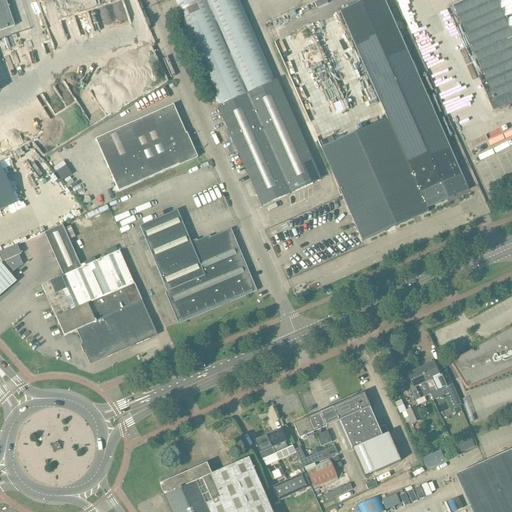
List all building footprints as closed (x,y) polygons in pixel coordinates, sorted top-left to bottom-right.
[(0,0),(0,31),(15,26),(5,0),(0,0)] [(240,0),(209,0),(206,2),(247,95),(277,82),(240,0)] [(372,126),(322,149),(362,241),(428,212),(427,208),(429,207),(437,204),(456,195),(468,190),(431,107),(433,106),(428,95),(426,96),(416,73),(418,72),(413,61),(411,62),(402,39),(403,38),(398,27),(397,28),(384,0),(366,0),(340,12),(369,80),(387,119),(372,126)] [(511,38),(495,0),(468,0),(453,7),(483,75),(479,77),(493,110),(498,108),(499,110),(511,103),(511,38)] [(206,2),(176,15),(218,108),(247,95),(206,2)] [(277,82),(247,95),(218,108),(262,206),(320,180),(277,82)] [(196,157),(173,105),(95,139),(118,192),(196,157)] [(61,180),(71,174),(64,161),(54,167),(61,180)] [(0,209),(16,203),(0,166),(0,209)] [(191,243),(177,211),(140,227),(150,250),(145,252),(152,268),(157,266),(180,322),(254,290),(230,233),(199,246),(196,240),(191,243)] [(21,254),(17,245),(0,252),(0,258),(2,263),(4,265),(12,274),(23,264),(19,255),(21,254)] [(156,334),(119,251),(42,286),(64,336),(86,326),(90,335),(81,340),(92,362),(156,334)] [(12,274),(4,265),(0,268),(0,304),(21,285),(12,274)] [(511,328),(453,362),(452,362),(452,363),(451,364),(451,365),(452,366),(452,367),(465,387),(465,388),(466,388),(467,389),(468,389),(469,389),(511,369),(511,328)] [(434,363),(420,369),(431,394),(447,387),(442,375),(440,370),(437,371),(436,368),(434,363)] [(420,369),(406,375),(408,381),(410,384),(407,385),(415,401),(423,397),(431,394),(420,369)] [(364,394),(320,413),(327,427),(339,422),(352,450),(365,478),(400,462),(385,426),(378,429),(369,408),(370,408),(364,394)] [(414,407),(406,411),(412,425),(420,421),(414,407)] [(327,427),(320,413),(307,419),(306,419),(313,433),(315,437),(317,436),(321,447),(332,442),(327,431),(321,434),(319,430),(327,427)] [(313,433),(306,419),(293,425),(299,439),(313,433)] [(267,436),(275,453),(287,448),(285,442),(280,431),(267,436)] [(262,459),(275,453),(267,436),(254,442),(260,454),(262,459)] [(471,437),(455,445),(459,454),(475,446),(471,437)] [(290,456),(296,453),(294,450),(293,446),(286,449),(290,456)] [(321,452),(324,459),(337,454),(334,446),(321,452)] [(324,459),(321,452),(305,459),(300,447),(294,450),(296,453),(299,461),(302,469),(304,468),(305,470),(314,490),(337,480),(328,459),(315,465),(315,464),(324,459)] [(511,511),(511,450),(482,464),(503,511),(511,511)] [(427,470),(445,462),(440,451),(422,459),(427,470)] [(271,511),(248,460),(212,476),(207,464),(160,484),(171,511),(271,511)] [(271,473),(274,479),(282,476),(278,469),(271,473)] [(303,473),(287,480),(294,494),(309,487),(303,473)] [(275,503),(294,494),(287,480),(271,487),(272,489),(269,491),(275,503)] [(377,485),(375,480),(365,485),(368,490),(377,485)] [(350,484),(340,489),(342,494),(352,489),(350,484)] [(377,498),(357,507),(359,511),(382,511),(384,511),(377,498)]
